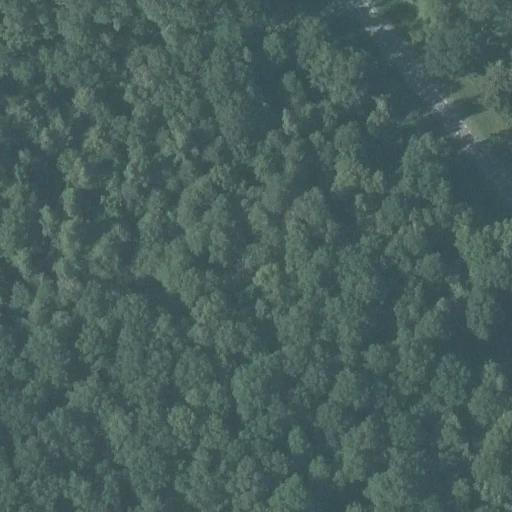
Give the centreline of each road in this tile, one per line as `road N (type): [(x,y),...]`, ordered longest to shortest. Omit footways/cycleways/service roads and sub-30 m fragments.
road 1 (track): [(511,329),(273,511)]
road 2 (tertiary): [(511,197),(354,0)]
road 3 (track): [(140,511),(0,342)]
